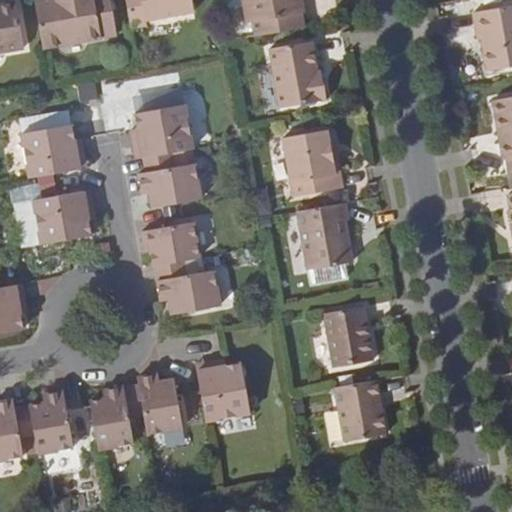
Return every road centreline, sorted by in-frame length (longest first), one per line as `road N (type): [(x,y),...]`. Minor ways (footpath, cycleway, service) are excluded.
road 1 (unclassified): [(389,0),(481,511)]
road 2 (residential): [(108,158),(124,266),(93,327),(0,360)]
